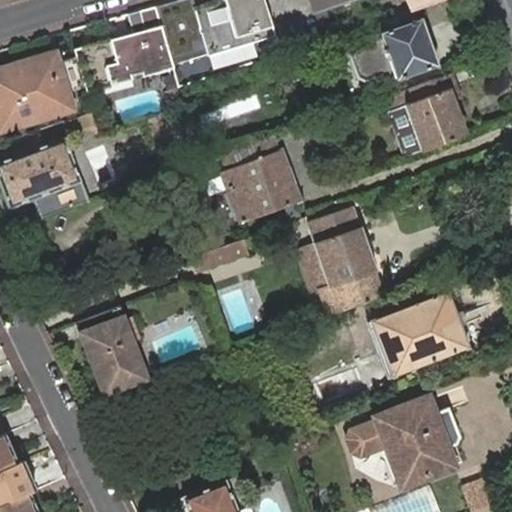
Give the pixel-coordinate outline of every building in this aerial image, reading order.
[(190,0),(167,0),(152,5),(170,59),(205,48),(207,53),(207,54),(274,33),(272,25),(256,30),(245,0),(221,0),(223,4),(194,13),(192,4),(190,0)] [(221,0),(205,0),(192,4),(194,13),(223,4),(221,0)] [(262,0),(245,0),(256,30),(272,25),(262,0)] [(309,0),(313,11),(348,0),(309,0)] [(373,0),(407,0),(411,8),(435,0),(369,0),(370,1),(373,0)] [(142,76),(172,65),(172,63),(170,59),(152,5),(135,9),(142,29),(71,52),(72,54),(84,89),(140,71),(142,76)] [(385,30),(369,36),(364,37),(366,44),(351,50),(348,57),(355,77),(364,79),(378,74),(382,83),(433,64),(416,18),(408,20),(405,11),(381,18),(385,30)] [(381,18),(365,23),(369,36),(385,30),(381,18)] [(205,48),(170,59),(172,63),(207,53),(205,48)] [(84,89),(72,54),(53,60),(66,101),(85,94),(84,89)] [(52,58),(15,68),(17,76),(0,80),(0,128),(68,109),(66,101),(52,58)] [(453,85),(449,73),(384,96),(390,111),(401,107),(419,151),(461,135),(443,89),(453,85)] [(149,117),(161,151),(186,143),(174,108),(149,117)] [(64,141),(0,163),(0,181),(9,207),(80,181),(64,141)] [(0,145),(0,157),(10,154),(6,143),(0,145)] [(227,169),(221,172),(241,222),(299,201),(281,150),(244,162),(241,154),(224,161),(227,169)] [(348,208),(306,224),(329,286),(319,290),(328,315),(381,295),(348,208)] [(238,240),(226,244),(193,256),(199,272),(244,255),(238,240)] [(446,293),(370,322),(393,376),(468,348),(446,293)] [(126,315),(121,304),(114,306),(119,318),(126,315)] [(119,318),(114,306),(84,318),(88,329),(119,318)] [(145,381),(153,379),(126,315),(119,318),(145,381)] [(88,329),(84,318),(75,321),(79,332),(88,329)] [(113,393),(145,381),(119,318),(88,329),(113,393)] [(79,332),(105,395),(113,393),(88,329),(79,332)] [(428,399),(378,418),(403,484),(452,465),(446,446),(453,444),(457,434),(454,426),(446,423),(442,425),(438,413),(434,414),(428,399)] [(388,448),(378,418),(359,425),(357,426),(355,427),(354,429),(352,430),(352,431),(350,433),(350,435),(349,437),(349,439),(349,441),(349,443),(349,445),(350,447),(351,448),(352,450),(354,451),(355,453),(357,454),(359,455),(360,455),(362,456),(364,456),(366,456),(368,455),(370,455),(388,448)] [(0,468),(15,462),(2,434),(0,434),(0,468)] [(0,503),(27,491),(35,488),(21,459),(15,462),(0,468),(0,503)] [(472,511),(498,502),(489,478),(463,487),(471,511),(472,511)] [(229,511),(218,484),(176,500),(180,511),(229,511)] [(0,511),(36,511),(27,491),(0,503),(0,511)]
